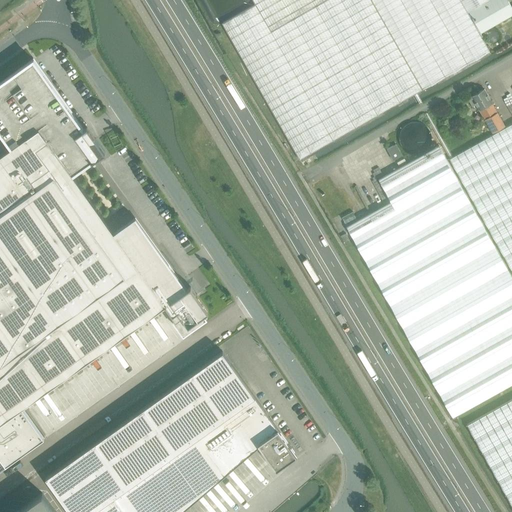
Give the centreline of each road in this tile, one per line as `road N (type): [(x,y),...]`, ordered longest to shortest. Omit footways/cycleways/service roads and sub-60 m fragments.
road 1 (trunk): [(486,511),(173,0)]
road 2 (trunk): [(150,0),(460,511)]
road 3 (unclassified): [(344,511),(355,462),(78,45),(55,29)]
road 4 (unclassified): [(303,178),(511,58)]
road 5 (unknown): [(234,334),(317,455)]
